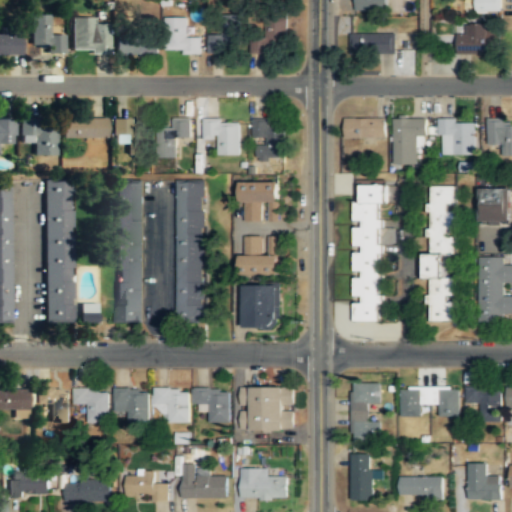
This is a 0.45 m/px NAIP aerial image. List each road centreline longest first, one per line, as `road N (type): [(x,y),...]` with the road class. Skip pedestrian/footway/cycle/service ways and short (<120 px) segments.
road 1 (residential): [(0,85),(511,81)]
road 2 (secondary): [(319,0),(320,352)]
road 3 (residential): [(0,354),(320,352)]
road 4 (residential): [(320,352),(511,351)]
road 5 (secondary): [(320,352),(320,511)]
